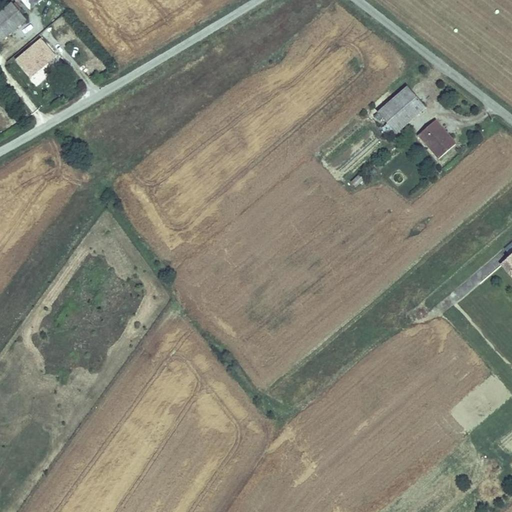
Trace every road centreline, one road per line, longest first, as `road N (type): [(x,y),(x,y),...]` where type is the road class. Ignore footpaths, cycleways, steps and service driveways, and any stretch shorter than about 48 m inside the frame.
road 1 (unclassified): [(0,151),(255,0)]
road 2 (unclassified): [(511,119),(358,0)]
